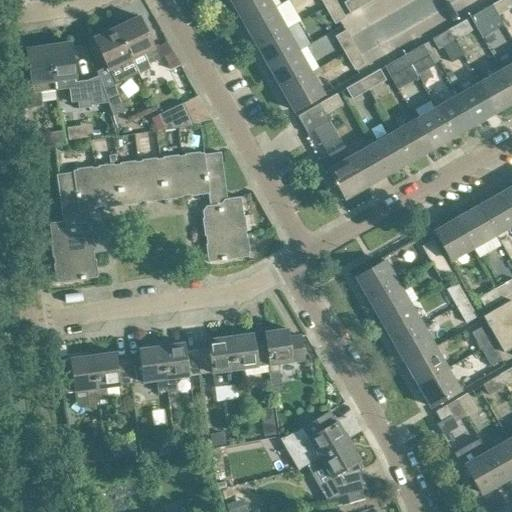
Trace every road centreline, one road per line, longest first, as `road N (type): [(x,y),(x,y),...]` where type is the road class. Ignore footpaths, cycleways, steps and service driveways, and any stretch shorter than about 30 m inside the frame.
road 1 (residential): [(295,262),(295,238),(163,0)]
road 2 (residential): [(295,262),(296,285),(416,511)]
road 3 (residential): [(295,262),(511,138)]
road 4 (residential): [(57,316),(226,295),(295,262)]
road 5 (secondary): [(27,511),(0,316)]
